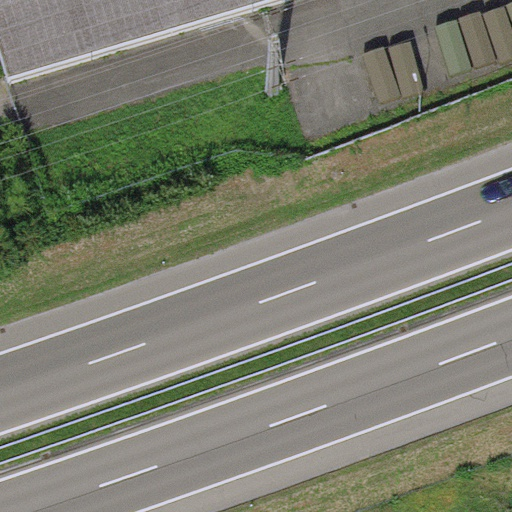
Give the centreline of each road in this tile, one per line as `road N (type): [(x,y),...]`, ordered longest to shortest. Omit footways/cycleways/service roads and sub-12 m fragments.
road 1 (motorway): [(511,210),(0,396)]
road 2 (motorway): [(27,511),(511,340)]
